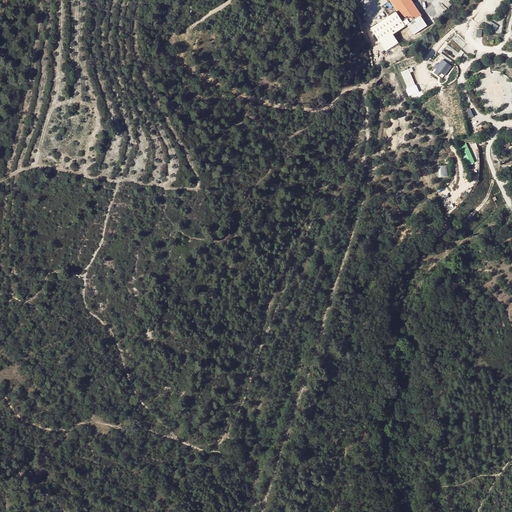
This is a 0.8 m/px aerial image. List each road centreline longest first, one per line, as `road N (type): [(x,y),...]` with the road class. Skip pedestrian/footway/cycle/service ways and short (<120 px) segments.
road 1 (track): [(305,379),(371,176)]
road 2 (track): [(263,511),(305,379)]
